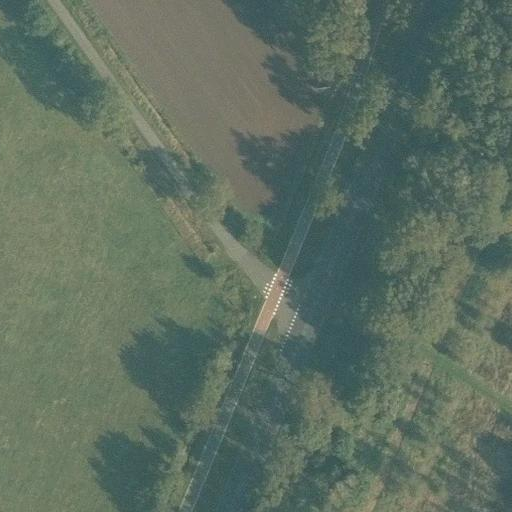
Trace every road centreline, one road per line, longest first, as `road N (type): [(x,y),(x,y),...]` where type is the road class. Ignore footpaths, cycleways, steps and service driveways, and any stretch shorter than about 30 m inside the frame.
road 1 (residential): [(313,309),(275,292),(223,238),(50,0)]
road 2 (primary): [(313,309),(440,0)]
road 3 (primary): [(230,511),(313,309)]
